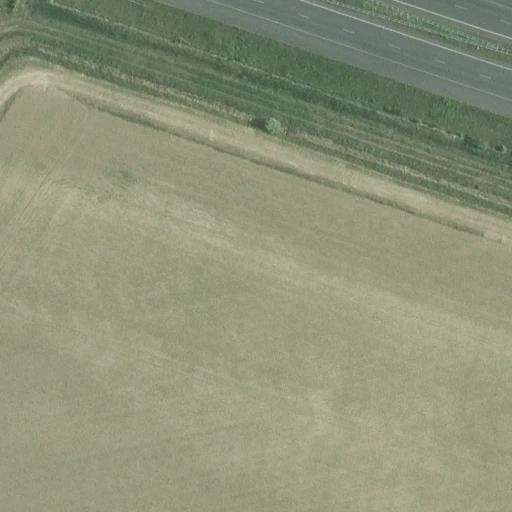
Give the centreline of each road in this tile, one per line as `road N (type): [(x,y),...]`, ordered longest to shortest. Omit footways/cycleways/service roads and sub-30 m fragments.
road 1 (track): [(511,226),(42,70),(0,89)]
road 2 (motorway): [(251,0),(511,86)]
